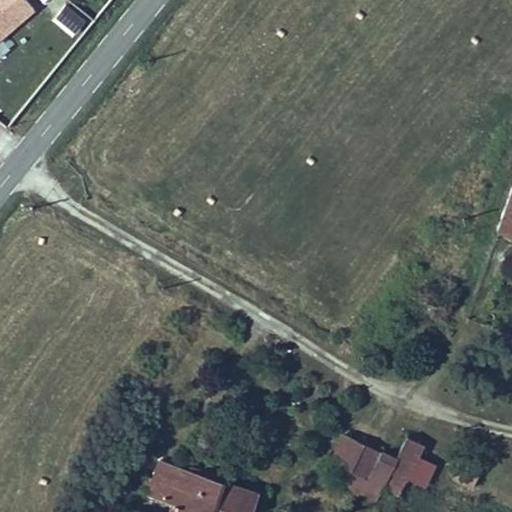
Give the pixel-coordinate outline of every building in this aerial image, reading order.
[(0,0),(0,42),(36,10),(26,0),(0,0)] [(511,175),(493,230),(511,236),(511,175)] [(347,437),(334,463),(349,470),(365,477),(385,486),(397,460),(379,452),(347,437)] [(425,445),(407,437),(397,460),(385,486),(384,488),(402,496),(408,481),(424,488),(434,466),(418,458),(425,445)] [(157,462),(144,496),(171,507),(168,511),(249,511),(256,496),(225,483),(223,488),(157,462)] [(365,477),(349,470),(343,485),(379,500),(384,488),(385,486),(365,477)]
